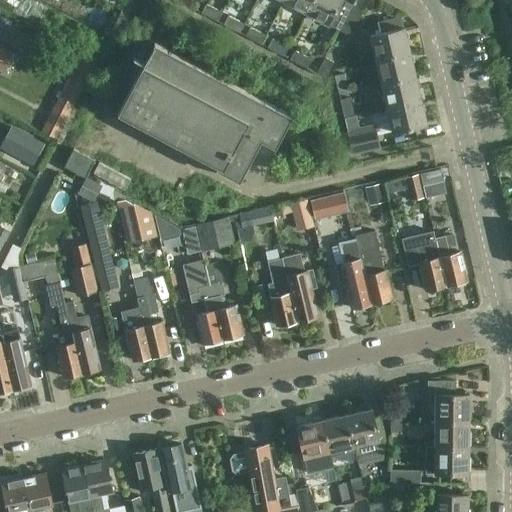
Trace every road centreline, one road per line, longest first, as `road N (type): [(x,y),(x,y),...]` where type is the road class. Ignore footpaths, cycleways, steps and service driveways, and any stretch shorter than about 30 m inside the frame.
road 1 (residential): [(0,435),(508,324)]
road 2 (tertiary): [(508,324),(436,27),(421,0)]
